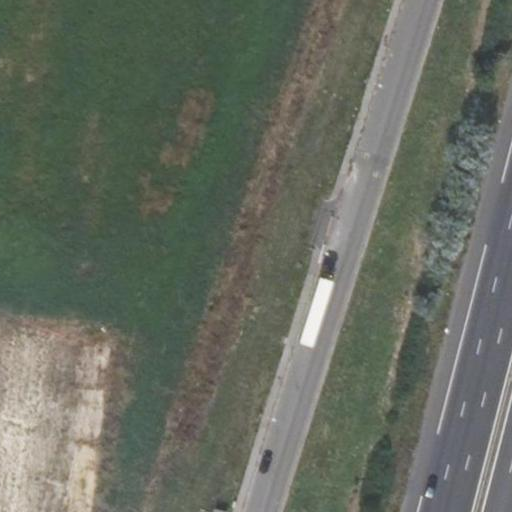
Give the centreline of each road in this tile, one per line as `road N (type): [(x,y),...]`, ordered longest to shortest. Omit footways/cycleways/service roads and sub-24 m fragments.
road 1 (unclassified): [(413,0),(254,511)]
road 2 (motorway): [(511,246),(444,511)]
